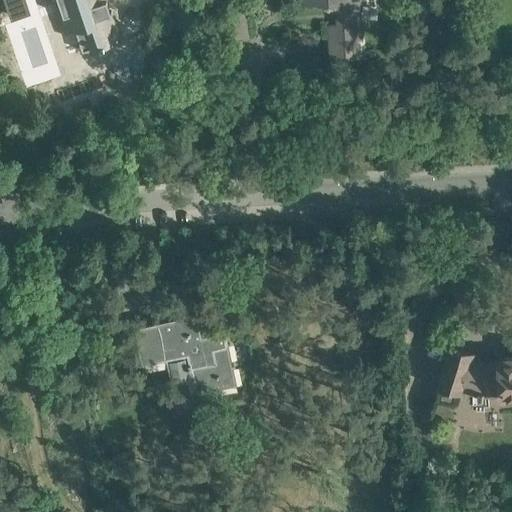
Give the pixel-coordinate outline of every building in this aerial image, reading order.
[(22,0),(7,0),(13,17),(27,13),(22,0)] [(75,26),(82,49),(114,39),(102,0),(51,0),(52,0),(58,0),(68,28),(75,26)] [(301,0),(302,5),(330,3),(330,1),(338,1),(339,24),(328,24),(330,58),(362,56),(358,0),(301,0)] [(172,386),(193,381),(196,394),(236,385),(224,332),(201,337),(196,313),(133,327),(142,365),(166,360),(172,386)] [(449,347),(438,385),(461,392),(462,388),(479,393),(478,395),(483,396),(484,394),(499,393),(499,397),(511,396),(511,356),(499,357),(499,361),(485,361),(471,357),(472,353),(449,347)] [(371,447),(370,461),(387,462),(388,448),(371,447)]
